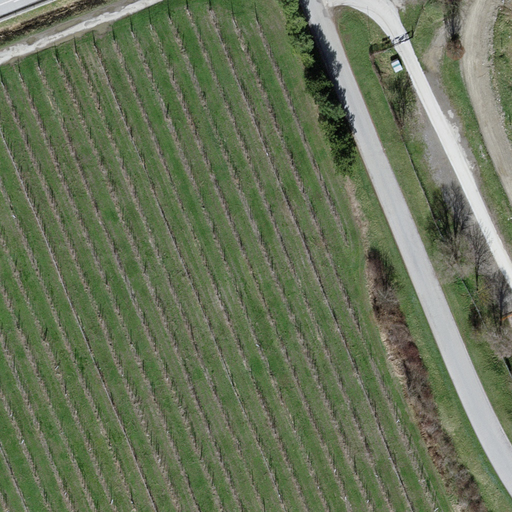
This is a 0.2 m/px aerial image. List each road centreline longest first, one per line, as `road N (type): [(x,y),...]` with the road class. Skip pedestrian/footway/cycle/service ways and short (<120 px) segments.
road 1 (tertiary): [(511,470),(461,371),(311,0)]
road 2 (track): [(162,0),(0,63)]
